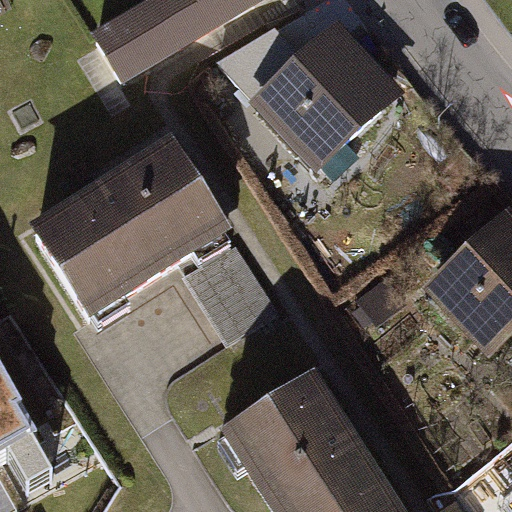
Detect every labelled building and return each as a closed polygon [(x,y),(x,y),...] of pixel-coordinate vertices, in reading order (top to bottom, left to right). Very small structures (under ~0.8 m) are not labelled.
[(168,0),(85,49),(116,101),(282,4),(280,0),(168,0)] [(399,128),(331,58),(257,130),(325,199),(399,128)] [(229,268),(173,171),(24,258),(80,354),(229,268)] [(511,348),(511,247),(504,239),(420,315),(478,379),(511,348)] [(262,278),(210,303),(229,343),(281,318),(262,278)] [(220,443),(262,511),(366,511),(386,500),(315,385),(220,443)] [(0,496),(39,474),(0,404),(0,496)] [(393,511),(386,500),(366,511),(393,511)]
